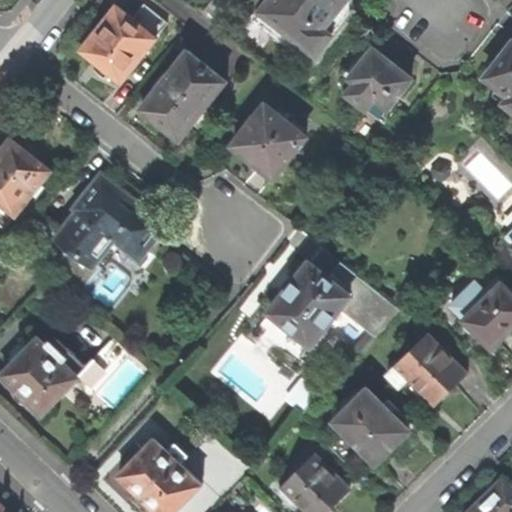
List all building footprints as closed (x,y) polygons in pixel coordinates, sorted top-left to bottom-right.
[(307,60),(343,13),(336,8),(341,0),(266,0),(253,17),(307,60)] [(167,20),(144,3),(133,17),(118,6),(83,49),(102,63),(123,79),(167,20)] [(511,43),(500,59),(486,76),(510,95),(504,102),(511,107),(511,43)] [(227,80),(187,49),(140,108),(160,123),(180,139),(194,122),(199,126),(211,111),(206,107),(227,80)] [(380,119),(412,80),(410,78),(410,74),(409,69),(405,65),(399,64),(393,66),(385,59),(374,50),(364,64),(361,61),(349,75),(356,81),(347,92),(380,119)] [(305,138),(266,105),(234,145),(256,163),(274,177),(305,138)] [(0,224),(4,227),(50,169),(32,155),(12,138),(0,153),(0,224)] [(146,246),(164,223),(124,192),(101,174),(75,207),(77,210),(64,227),(41,209),(23,233),(46,252),(51,253),(61,241),(90,263),(112,236),(119,226),(146,246)] [(139,256),(146,246),(119,226),(112,236),(139,256)] [(340,309),(375,337),(401,310),(341,262),(328,278),(309,263),(295,278),(293,276),(286,284),(280,292),(283,294),(269,310),(271,312),(260,325),(298,357),(309,343),(312,344),(340,309)] [(511,326),(511,289),(498,276),(485,288),(475,278),(451,303),(493,346),(510,328),(511,326)] [(451,388),(467,371),(429,332),(388,372),(400,385),(410,375),(436,402),(451,388)] [(85,365),(55,335),(47,344),(39,338),(29,348),(24,344),(12,357),(16,361),(3,376),(19,392),(43,414),(80,377),(77,374),(85,365)] [(392,446),(410,428),(369,387),(335,419),(377,460),(392,446)] [(158,511),(173,511),(200,482),(180,462),(188,454),(176,442),(168,451),(155,438),(119,475),(136,491),(131,496),(138,504),(146,511),(152,505),(158,511)] [(349,487),(315,452),(278,489),(292,504),(294,501),(298,502),(308,511),(324,511),(334,502),(349,487)] [(475,511),(511,511),(511,497),(502,487),(485,504),(475,511)]
